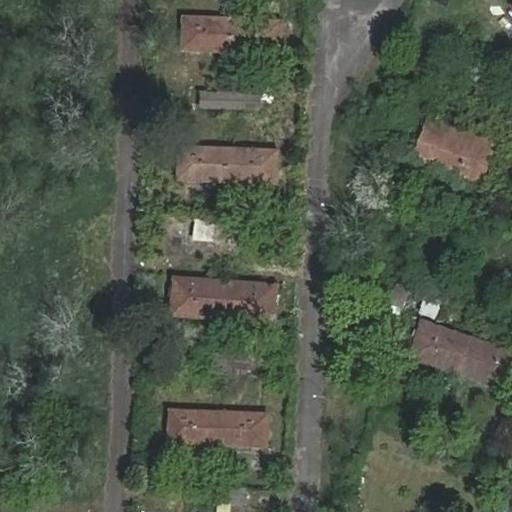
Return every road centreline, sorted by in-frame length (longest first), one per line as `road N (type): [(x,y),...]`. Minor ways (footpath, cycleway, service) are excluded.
road 1 (residential): [(134,511),(142,0)]
road 2 (residential): [(318,83),(296,511)]
